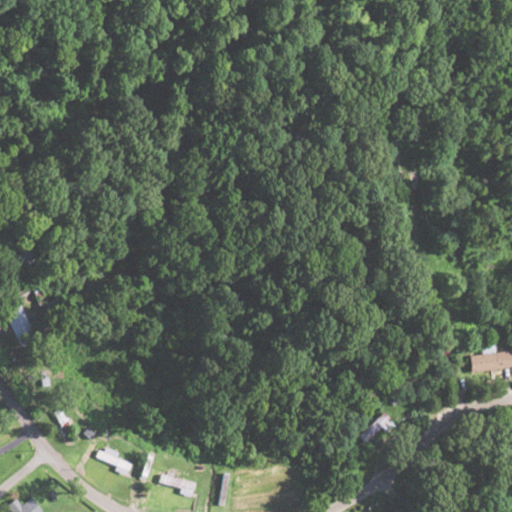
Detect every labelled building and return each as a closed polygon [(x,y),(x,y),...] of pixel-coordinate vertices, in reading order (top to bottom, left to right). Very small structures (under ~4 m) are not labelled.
[(382,136),(382,182),(393,182),(393,136),(382,136)] [(1,315),(16,340),(31,331),(16,306),(1,315)] [(506,368),(503,350),(462,357),(465,375),(506,368)] [(393,384),(408,396),(420,381),(405,369),(393,384)] [(49,414),(65,442),(73,438),(57,409),(49,414)] [(354,437),(361,443),(382,421),(376,415),(354,437)] [(186,485),(154,475),(151,484),(184,494),(186,485)] [(18,503),(16,499),(4,503),(7,511),(37,511),(33,499),(18,503)]
